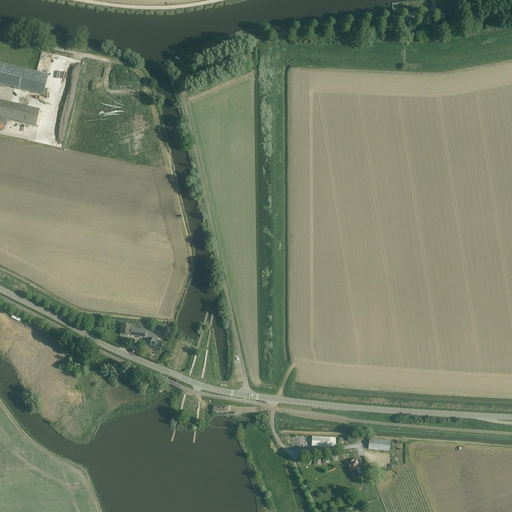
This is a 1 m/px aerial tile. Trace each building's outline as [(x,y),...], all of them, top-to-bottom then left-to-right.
[(0,85),(44,96),(48,76),(0,64),(0,85)] [(36,126),(37,121),(40,110),(0,100),(0,129),(2,130),(3,125),(6,126),(7,120),(36,126)] [(130,336),(130,331),(131,326),(121,325),(120,335),(130,336)] [(160,350),(162,346),(163,344),(157,341),(159,336),(147,331),(132,329),(131,336),(146,338),(152,341),(150,346),(160,350)] [(37,367),(48,342),(19,330),(8,355),(37,367)] [(330,448),(330,447),(335,448),(335,438),(330,438),(312,437),(312,447),(330,448)] [(369,440),(368,450),(389,452),(390,441),(369,440)] [(348,464),(350,468),(352,472),(356,470),(358,475),(362,474),(356,460),(348,464)]
